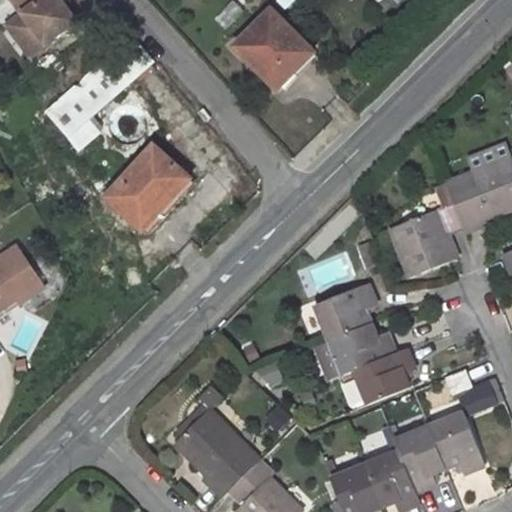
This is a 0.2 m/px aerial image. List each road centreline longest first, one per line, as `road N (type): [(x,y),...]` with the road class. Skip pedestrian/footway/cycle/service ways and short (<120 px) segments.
road 1 (tertiary): [(89,421),(312,197)]
road 2 (tertiary): [(312,197),(508,0)]
road 3 (residential): [(312,197),(130,0)]
road 4 (residential): [(89,421),(176,511)]
road 5 (tertiary): [(0,504),(89,421)]
